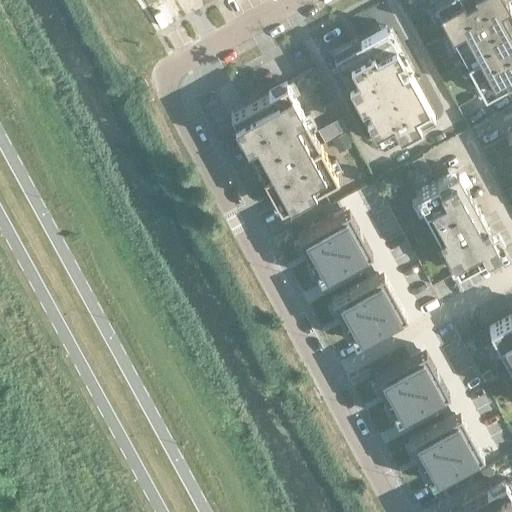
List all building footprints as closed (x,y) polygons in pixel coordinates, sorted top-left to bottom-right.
[(433,0),(433,1),(428,3),(436,17),(441,14),(450,31),(445,34),(453,48),(458,45),(466,60),(476,78),(470,80),(478,94),(483,91),(483,92),(507,79),(507,80),(511,77),(511,7),(508,0),(509,0),(508,0),(433,0)] [(433,113),(385,25),(332,54),(381,142),(433,113)] [(268,92),(230,113),(235,121),(234,121),(247,145),(248,145),(263,173),(263,174),(280,205),(288,201),(289,201),(314,187),(337,175),(336,173),(341,170),(334,158),(329,161),(319,143),(310,127),(315,125),(309,113),(303,115),(304,114),(293,95),(298,93),(292,81),(287,83),(286,82),(268,92)] [(325,91),(315,96),(319,103),(328,98),(325,91)] [(207,93),(197,98),(208,118),(218,113),(207,93)] [(330,123),(336,134),(346,128),(340,117),(330,123)] [(333,140),(340,151),(351,145),(345,134),(333,140)] [(411,159),(419,173),(429,168),(422,154),(411,159)] [(445,176),(415,192),(458,271),(488,255),(500,248),(457,169),(445,176)] [(347,208),(296,236),(320,278),(370,250),(347,208)] [(382,271),(331,299),(354,341),(405,314),(382,271)] [(511,314),(488,327),(511,370),(511,314)] [(424,349),(373,376),(396,419),(447,391),(424,349)] [(489,370),(481,374),(484,381),(492,377),(489,370)] [(459,412),(408,440),(431,482),(482,454),(459,412)] [(489,465),(477,471),(481,478),(492,472),(489,465)] [(486,491),(447,511),(511,511),(511,495),(511,494),(511,493),(511,483),(510,479),(505,482),(504,480),(486,490),(486,491)]
